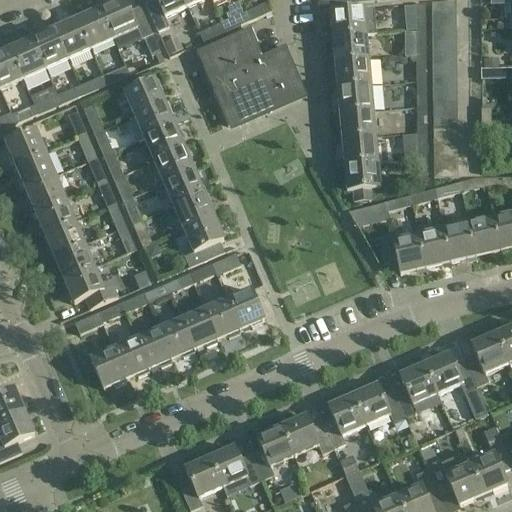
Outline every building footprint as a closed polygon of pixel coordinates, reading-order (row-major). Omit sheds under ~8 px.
[(164,21),(187,11),(182,0),(154,0),(156,2),(144,7),(157,36),(169,31),(164,21)] [(182,0),(187,11),(209,1),(209,0),(182,0)] [(329,0),(330,8),(330,9),(354,6),(353,0),(329,0)] [(100,13),(113,43),(136,33),(141,43),(152,38),(140,10),(129,15),(123,3),(113,7),(112,5),(101,10),(102,12),(100,13)] [(431,6),(431,18),(456,18),(456,4),(431,6)] [(267,6),(244,16),(248,26),(271,15),(267,6)] [(414,8),(415,36),(415,35),(425,36),(425,8),(414,8)] [(77,23),(91,53),(113,43),(100,13),(90,17),(89,15),(78,20),(79,22),(77,23)] [(330,16),(332,43),(366,40),(363,13),(330,16)] [(244,16),(221,27),(225,36),(248,26),(244,16)] [(431,18),(431,31),(456,30),(456,18),(431,18)] [(54,33),(68,63),(91,53),(77,23),(68,27),(67,25),(55,30),(57,32),(54,33)] [(203,46),(225,36),(221,27),(199,37),(203,46)] [(431,31),(432,43),(456,43),(456,30),(431,31)] [(250,32),(196,55),(227,128),(298,98),(279,53),(262,60),(250,32)] [(32,43),(45,73),(68,63),(54,33),(45,37),(44,35),(33,40),(34,42),(32,43)] [(415,36),(415,61),(426,61),(425,36),(415,35),(415,36)] [(178,39),(164,44),(169,57),(182,52),(178,39)] [(332,43),(335,69),(368,65),(366,40),(332,43)] [(9,53),(22,83),(45,73),(32,43),(22,48),(21,45),(10,50),(11,52),(9,53)] [(432,43),(432,55),(456,55),(456,43),(432,43)] [(0,93),(22,83),(9,53),(0,57),(0,93)] [(159,55),(154,57),(155,58),(158,66),(164,64),(160,55),(159,55)] [(432,55),(432,69),(456,68),(456,55),(432,55)] [(415,61),(415,87),(426,87),(426,61),(415,61)] [(498,61),(483,61),(483,72),(493,72),(498,71),(498,61)] [(335,69),(337,95),(370,91),(368,65),(335,69)] [(432,81),(456,81),(456,68),(432,69),(432,81)] [(125,70),(102,80),(107,89),(130,79),(125,70)] [(511,71),(498,71),(493,72),(494,82),(511,81),(511,71)] [(102,80),(79,89),(84,99),(107,89),(102,80)] [(456,81),(432,81),(432,94),(456,93),(456,81)] [(124,96),(134,120),(164,107),(159,96),(161,96),(156,85),(155,86),(154,84),(124,96)] [(415,87),(415,113),(426,113),(426,87),(415,87)] [(79,89),(57,99),(61,109),(84,99),(79,89)] [(337,95),(340,120),(373,117),(370,91),(337,95)] [(432,106),(432,119),(457,119),(456,106),(456,93),(432,94),(432,106)] [(57,99),(34,109),(38,118),(61,109),(57,99)] [(134,120),(144,143),(174,130),(169,119),(171,119),(166,108),(165,108),(164,107),(134,120)] [(34,109),(12,118),(16,128),(38,118),(34,109)] [(83,114),(93,137),(103,133),(93,109),(83,114)] [(490,112),(480,112),(481,137),(491,137),(490,112)] [(415,113),(416,139),(427,139),(426,113),(415,113)] [(0,134),(16,128),(12,118),(11,116),(0,120),(0,134)] [(68,120),(78,144),(87,140),(77,116),(68,120)] [(340,120),(342,145),(375,142),(373,117),(340,120)] [(432,119),(432,131),(457,131),(457,119),(432,119)] [(144,143),(154,165),(184,153),(179,142),(180,141),(176,130),(174,131),(174,130),(144,143)] [(432,131),(433,144),(457,144),(457,131),(432,131)] [(93,137),(103,160),(113,156),(103,133),(93,137)] [(5,147),(15,171),(45,158),(35,134),(5,147)] [(416,139),(416,165),(427,165),(427,139),(416,139)] [(78,144),(87,166),(97,163),(87,140),(78,144)] [(342,145),(344,171),(378,168),(375,142),(342,145)] [(433,144),(433,157),(457,156),(457,144),(433,144)] [(154,165),(164,188),(194,175),(189,164),(190,164),(186,153),(184,154),(184,153),(154,165)] [(103,160),(113,183),(123,179),(113,156),(103,160)] [(433,157),(433,169),(457,169),(457,156),(433,157)] [(15,171),(25,193),(55,180),(45,158),(15,171)] [(87,166),(97,190),(107,185),(97,163),(87,166)] [(427,190),(427,165),(416,165),(416,190),(427,190)] [(380,193),(378,168),(344,171),(347,196),(352,196),(353,206),(373,204),(372,194),(380,193)] [(457,183),(457,169),(433,169),(433,184),(457,183)] [(164,188),(173,211),(203,198),(199,187),(200,187),(195,176),(194,176),(194,175),(164,188)] [(113,183),(122,206),(132,202),(123,179),(113,183)] [(25,193),(35,217),(65,204),(55,180),(25,193)] [(511,180),(486,182),(486,191),(511,190),(511,180)] [(459,187),(461,196),(477,192),(486,191),(486,182),(475,183),(459,187)] [(97,190),(107,213),(117,208),(107,185),(97,190)] [(434,193),(436,202),(461,196),(459,187),(434,193)] [(409,199),(411,209),(436,202),(434,193),(409,199)] [(173,211),(183,234),(213,221),(209,210),(210,209),(205,199),(204,199),(203,198),(173,211)] [(382,206),(386,215),(411,209),(409,199),(382,206)] [(122,206),(132,229),(142,224),(132,202),(122,206)] [(35,217),(44,239),(75,226),(65,204),(35,217)] [(107,213),(117,235),(127,231),(117,208),(107,213)] [(511,218),(493,223),(500,255),(511,252),(511,218)] [(223,244),(219,233),(220,232),(215,221),(214,222),(213,221),(183,234),(193,257),(184,260),(189,271),(224,256),(219,245),(223,244)] [(468,228),(475,261),(500,255),(493,223),(468,228)] [(152,247),(142,224),(132,229),(142,251),(152,247)] [(44,239),(54,262),(84,249),(75,226),(44,239)] [(444,234),(451,266),(475,261),(468,228),(444,234)] [(136,253),(127,231),(117,235),(126,258),(136,253)] [(418,240),(425,272),(451,266),(444,234),(418,240)] [(400,278),(425,272),(418,240),(393,245),(392,240),(379,243),(385,270),(397,267),(400,278)] [(148,250),(146,256),(151,260),(157,258),(158,252),(153,248),(148,250)] [(54,262),(63,285),(94,272),(84,249),(54,262)] [(212,268),(217,280),(240,270),(235,258),(212,268)] [(212,268),(190,278),(194,287),(215,278),(216,280),(217,280),(212,268)] [(103,294),(94,272),(63,285),(73,308),(83,303),(88,314),(119,301),(114,290),(103,294)] [(145,274),(133,279),(139,292),(151,287),(145,274)] [(190,278),(166,288),(170,297),(194,287),(190,278)] [(166,288),(144,298),(148,307),(170,297),(166,288)] [(228,304),(241,334),(251,330),(251,331),(262,327),(262,325),(264,324),(251,294),(228,304)] [(144,298),(121,308),(125,317),(148,307),(144,298)] [(205,314),(218,344),(228,340),(228,341),(239,337),(239,335),(241,334),(228,304),(205,314)] [(121,308),(98,317),(102,327),(125,317),(121,308)] [(182,324),(195,354),(205,349),(206,351),(217,346),(216,345),(218,344),(205,314),(182,324)] [(102,327),(98,317),(74,327),(79,339),(103,329),(102,327)] [(159,334),(172,364),(183,359),(183,361),(194,356),(194,354),(195,354),(182,324),(159,334)] [(511,331),(496,338),(508,368),(511,366),(511,331)] [(136,344),(149,374),(160,369),(160,370),(171,366),(171,364),(172,364),(159,334),(136,344)] [(465,366),(477,392),(488,387),(485,378),(508,368),(496,338),(471,349),(476,360),(465,365),(465,366)] [(114,353),(126,383),(137,379),(138,380),(149,375),(148,374),(149,374),(136,344),(114,353)] [(103,393),(114,389),(115,390),(126,385),(125,384),(126,383),(114,353),(90,363),(103,393)] [(424,369),(436,399),(461,388),(465,397),(477,392),(465,366),(465,365),(454,370),(449,359),(424,369)] [(11,365),(2,369),(6,378),(15,374),(11,365)] [(392,396),(404,423),(417,418),(413,409),(436,399),(424,369),(399,380),(404,391),(392,396)] [(352,401),(365,430),(389,420),(392,428),(404,423),(392,396),(382,400),(377,390),(352,401)] [(0,426),(24,416),(14,392),(0,398),(0,426)] [(333,422),(321,427),(333,454),(345,449),(342,440),(365,430),(352,401),(328,411),(333,422)] [(34,439),(24,416),(0,426),(0,443),(2,447),(0,448),(0,466),(22,457),(17,446),(34,439)] [(281,431),(294,461),(318,450),(322,459),(333,454),(321,427),(311,432),(306,421),(281,431)] [(250,458),(261,485),(273,480),(270,471),(294,461),(281,431),(256,442),(261,453),(250,458)] [(492,459),(470,469),(483,499),(507,489),(501,476),(511,471),(511,468),(501,442),(499,443),(494,431),(483,435),(488,448),(487,448),(492,459)] [(511,437),(501,442),(511,468),(511,437)] [(209,463),(222,492),(246,481),(250,490),(261,485),(250,458),(239,463),(234,452),(209,463)] [(352,459),(339,464),(345,479),(358,474),(352,459)] [(198,502),(222,492),(209,463),(185,473),(190,484),(178,489),(188,511),(199,511),(202,511),(198,502)] [(428,473),(441,503),(453,498),(458,510),(483,499),(470,469),(446,479),(442,468),(428,473)] [(397,501),(402,511),(430,511),(429,508),(441,503),(428,473),(414,479),(419,491),(397,501)] [(357,504),(360,511),(402,511),(397,501),(374,511),(369,499),(357,504)] [(360,511),(357,504),(357,503),(342,510),(343,511),(360,511)]
